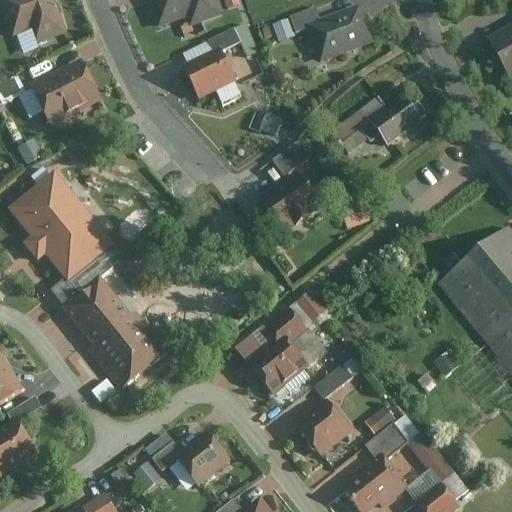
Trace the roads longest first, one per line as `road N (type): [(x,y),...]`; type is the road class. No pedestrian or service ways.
road 1 (residential): [(120,445),(193,402),(221,403),(318,511)]
road 2 (residential): [(102,0),(146,100),(212,171)]
road 3 (residential): [(0,311),(33,332),(120,445)]
road 4 (residential): [(421,0),(474,119)]
road 5 (residential): [(18,511),(120,445)]
